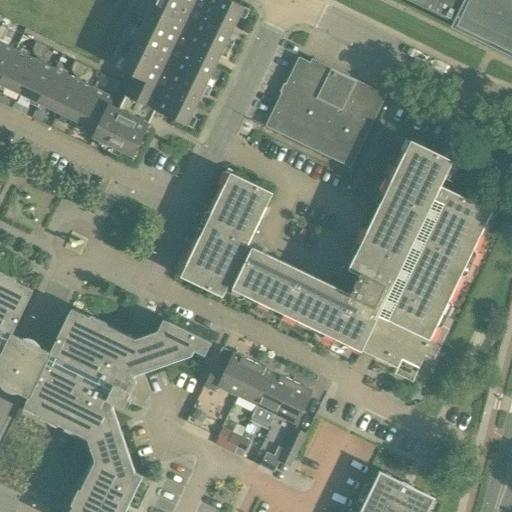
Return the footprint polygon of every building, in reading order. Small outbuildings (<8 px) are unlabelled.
[(158,0),(144,30),(127,22),(107,63),(135,76),(126,96),(155,110),(154,110),(155,111),(155,110),(184,124),(241,5),(230,0),(158,0)] [(511,0),(407,0),(511,50),(511,0)] [(0,38),(2,40),(10,22),(0,16),(0,38)] [(37,57),(43,45),(36,42),(32,49),(34,55),(37,57)] [(0,82),(16,51),(0,43),(0,82)] [(45,56),(49,48),(43,45),(37,57),(39,58),(45,56)] [(35,60),(16,51),(0,82),(0,84),(19,93),(35,60)] [(353,164),(357,155),(386,95),(385,94),(383,99),(354,85),(355,82),(330,70),(329,73),(311,64),(313,59),(312,58),(311,60),(301,55),(302,54),(300,53),(267,123),(268,123),(268,122),(279,127),(278,128),(279,128),(280,127),(352,163),(351,164),(353,164)] [(38,103),(55,70),(35,60),(19,93),(38,103)] [(82,64),(75,60),(71,68),(73,74),(76,75),(82,64)] [(82,64),(76,75),(78,77),(84,75),(88,67),(82,64)] [(74,79),(55,70),(38,103),(58,112),(74,79)] [(74,79),(58,112),(77,121),(94,88),(74,79)] [(119,82),(115,80),(109,91),(116,95),(120,86),(121,83),(119,82)] [(114,98),(94,88),(77,121),(96,130),(97,131),(110,105),(111,105),(114,98)] [(97,131),(96,130),(93,137),(134,157),(149,124),(149,123),(148,123),(111,105),(110,105),(97,131)] [(295,319),(324,333),(326,331),(347,341),(346,344),(362,351),(365,345),(379,352),(377,356),(396,365),(401,356),(418,365),(424,353),(433,357),(434,356),(446,330),(437,326),(437,324),(435,323),(446,302),(448,303),(462,273),(460,272),(470,251),(472,252),(486,222),(484,221),(490,209),(441,186),(453,160),(413,141),(407,153),(405,152),(391,181),(393,182),(382,204),(380,203),(366,232),(368,233),(358,255),(356,254),(348,269),(361,276),(354,288),(348,299),(250,252),(233,286),(229,284),(229,283),(224,280),(261,204),(266,207),(273,193),(232,173),(227,185),(225,184),(211,214),(212,215),(202,236),(200,235),(186,265),(188,266),(182,277),(223,297),(229,285),(245,292),(244,295),(273,309),(274,306),(296,317),(295,319)] [(15,394),(19,394),(28,398),(25,403),(37,409),(35,414),(64,428),(67,422),(89,433),(86,438),(87,439),(94,461),(99,464),(89,486),(83,483),(69,511),(118,511),(135,479),(126,475),(128,471),(107,410),(103,408),(107,400),(126,409),(130,402),(142,408),(150,391),(142,367),(186,352),(188,348),(205,356),(211,342),(163,319),(150,346),(122,333),(120,338),(110,333),(112,328),(83,314),(81,319),(69,313),(50,353),(31,343),(12,334),(31,295),(19,289),(22,284),(0,273),(0,384),(2,388),(5,390),(7,392),(8,392),(12,394),(15,394)] [(237,396),(254,363),(222,347),(204,386),(214,391),(217,386),(237,396)] [(273,372),(254,363),(237,396),(257,405),(273,372)] [(276,414),(292,381),(273,372),(257,405),(276,414)] [(313,391),(292,381),(276,414),(297,424),(313,391)] [(206,417),(197,409),(192,415),(201,423),(206,417)] [(283,450),(296,456),(306,434),(293,428),(283,450)] [(232,432),(227,442),(236,446),(241,437),(232,432)] [(241,437),(236,446),(237,446),(246,451),(250,441),(241,437)] [(291,467),(296,456),(283,450),(278,461),(291,467)] [(427,511),(434,498),(435,499),(436,497),(413,486),(413,485),(412,485),(411,485),(403,482),(404,481),(402,480),(402,481),(379,470),(378,471),(379,472),(359,511),(427,511)]
